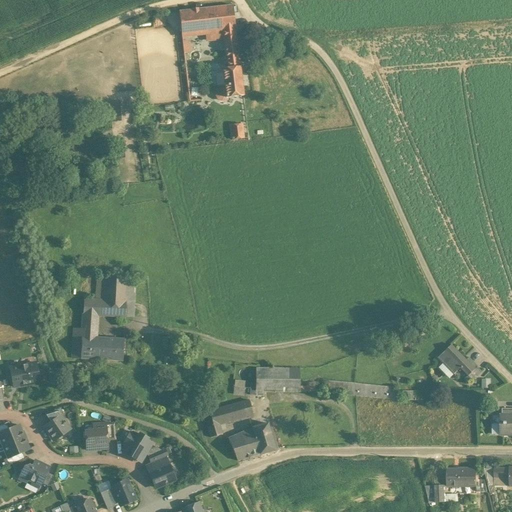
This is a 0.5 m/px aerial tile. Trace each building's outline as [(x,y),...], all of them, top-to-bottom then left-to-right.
[(232,6),(179,12),(182,35),(222,31),(235,29),(232,6)] [(167,14),(150,19),(151,28),(169,26),(167,14)] [(235,29),(222,31),(227,69),(240,67),(235,29)] [(189,41),(182,42),(184,53),(190,52),(189,41)] [(220,74),(223,73),(224,86),(226,98),(243,96),(240,67),(227,69),(226,69),(226,67),(225,64),(223,63),(221,62),(219,62),(217,62),(215,64),(214,66),(214,68),(215,70),(216,72),(218,73),(220,74)] [(219,87),(216,90),(215,95),(217,99),(221,101),(226,100),(226,98),(224,86),(219,87)] [(242,124),(230,126),(232,140),(244,139),(242,124)] [(122,138),(111,139),(112,157),(123,157),(122,138)] [(97,276),(96,300),(97,300),(125,301),(127,277),(97,276)] [(135,278),(127,277),(125,301),(126,301),(125,318),(133,318),(135,278)] [(96,300),(84,299),(83,315),(96,316),(97,300),(96,300)] [(97,300),(96,316),(99,316),(125,318),(126,301),(125,301),(97,300)] [(96,316),(83,315),(82,329),(74,329),(73,337),(97,338),(99,316),(96,316)] [(97,338),(73,337),(72,358),(98,360),(98,351),(105,351),(106,338),(97,338)] [(115,339),(106,338),(105,351),(98,351),(98,360),(122,361),(124,339),(115,339)] [(452,345),(439,358),(455,374),(461,368),(469,376),(478,367),(469,358),(467,360),(452,345)] [(36,362),(9,368),(13,388),(41,382),(36,362)] [(83,365),(72,364),(71,372),(82,373),(83,365)] [(483,372),(478,367),(469,376),(465,379),(467,383),(473,380),(474,381),(483,372)] [(299,370),(255,368),(255,384),(250,385),(251,396),(264,395),(264,392),(300,393),(328,391),(327,394),(394,401),(443,402),(443,393),(395,391),(395,388),(329,381),(301,384),(299,370)] [(501,379),(494,376),(491,384),(498,387),(501,379)] [(246,381),(234,380),(234,395),(245,396),(246,381)] [(249,400),(208,410),(211,421),(212,425),(206,426),(209,438),(222,435),(219,424),(253,416),(249,400)] [(45,414),(50,422),(60,415),(63,413),(61,410),(45,414)] [(71,430),(60,415),(50,422),(43,427),(53,442),(71,430)] [(511,435),(511,415),(502,415),(502,423),(492,423),(492,435),(511,435)] [(0,433),(11,429),(9,422),(0,425),(0,433)] [(95,429),(85,430),(86,449),(107,448),(107,439),(106,423),(95,424),(95,429)] [(113,423),(106,423),(107,439),(114,439),(113,423)] [(251,428),(227,438),(237,461),(275,450),(267,424),(251,428)] [(11,429),(0,433),(0,438),(3,446),(24,438),(19,425),(11,429)] [(145,454),(148,456),(161,450),(151,445),(152,443),(148,440),(149,438),(139,433),(137,436),(132,433),(129,434),(124,442),(125,446),(123,449),(123,453),(128,455),(130,455),(134,457),(134,459),(138,461),(142,461),(145,454)] [(3,446),(8,458),(23,453),(29,450),(24,438),(3,446)] [(161,450),(148,456),(151,463),(167,457),(171,455),(168,447),(161,450)] [(23,453),(8,458),(6,459),(9,465),(12,464),(25,459),(23,453)] [(150,473),(169,465),(170,464),(167,457),(151,463),(145,466),(148,473),(150,473)] [(15,473),(20,476),(25,467),(28,466),(31,467),(33,464),(30,463),(28,458),(25,459),(12,464),(15,473)] [(25,467),(20,476),(19,480),(26,483),(28,480),(40,486),(41,483),(47,473),(50,467),(35,460),(33,464),(31,467),(28,466),(25,467)] [(175,480),(169,465),(150,473),(154,483),(153,485),(154,488),(157,489),(161,488),(161,486),(175,480)] [(509,469),(494,469),(494,487),(511,486),(511,467),(509,468),(509,469)] [(458,470),(447,470),(447,475),(447,486),(477,486),(476,468),(458,469),(458,470)] [(494,469),(484,469),(490,493),(495,492),(494,487),(494,469)] [(53,476),(47,473),(41,483),(48,487),(53,476)] [(388,474),(293,511),(372,511),(399,501),(388,474)] [(447,475),(434,475),(434,487),(444,486),(447,486),(447,475)] [(96,483),(101,493),(108,490),(112,488),(111,487),(107,479),(96,483)] [(112,488),(108,490),(114,504),(118,503),(120,507),(136,500),(128,480),(111,487),(112,488)] [(434,487),(426,487),(429,503),(445,502),(445,501),(445,495),(444,486),(434,487)] [(273,511),(261,489),(249,496),(258,511),(273,511)] [(108,490),(101,493),(108,510),(115,507),(114,504),(108,490)] [(95,511),(90,499),(74,506),(76,511),(95,511)] [(183,511),(203,511),(202,510),(199,502),(182,508),(183,511)] [(60,506),(62,511),(70,511),(68,508),(66,503),(60,506)]
